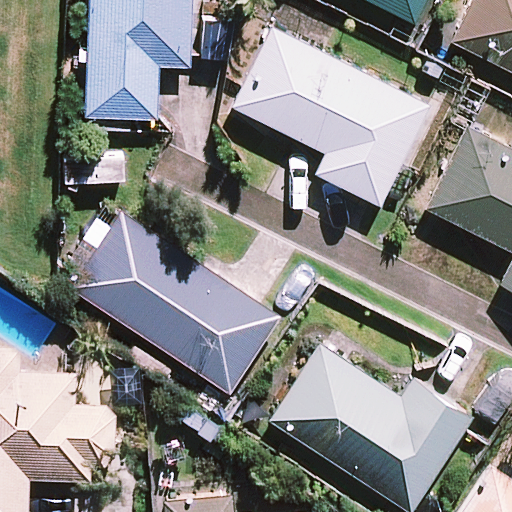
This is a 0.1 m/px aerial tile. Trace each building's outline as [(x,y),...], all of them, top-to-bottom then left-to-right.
[(92,0),(88,112),(161,115),(163,65),(194,66),(195,37),(196,0),(92,0)] [(372,0),(418,23),(429,0),(372,0)] [(511,0),(474,0),(455,39),(511,68),(511,0)] [(382,203),(433,102),(277,24),(236,105),(329,152),(319,172),(382,203)] [(511,144),(470,123),(428,207),(511,248),(511,267),(505,282),(511,285),(511,144)] [(74,288),(233,393),(284,317),(126,212),(74,288)] [(323,343),(272,421),(409,511),(414,511),(477,419),(416,379),(405,397),(323,343)] [(18,354),(0,353),(0,511),(28,511),(29,485),(90,487),(91,473),(103,474),(114,464),(115,423),(104,411),(75,409),(76,380),(34,378),(34,366),(18,354)] [(511,511),(511,477),(494,466),(463,511),(511,511)] [(165,500),(166,511),(239,511),(238,494),(165,500)]
